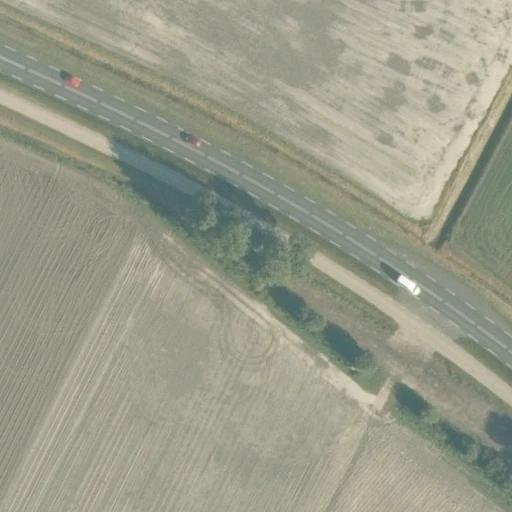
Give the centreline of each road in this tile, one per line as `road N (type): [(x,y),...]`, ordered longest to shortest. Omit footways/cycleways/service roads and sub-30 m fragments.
road 1 (unclassified): [(511,401),(333,271),(218,204),(0,98)]
road 2 (primary): [(511,355),(275,195),(0,59)]
